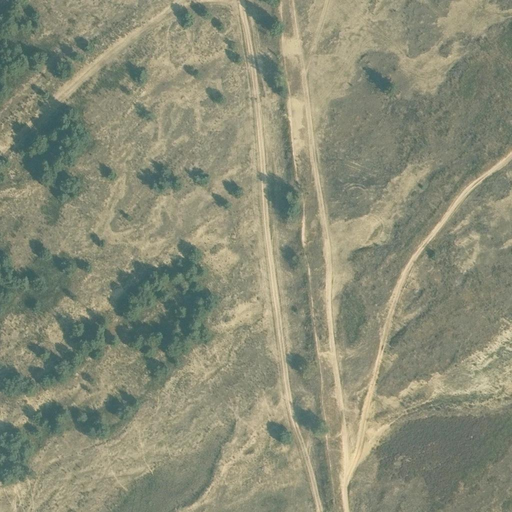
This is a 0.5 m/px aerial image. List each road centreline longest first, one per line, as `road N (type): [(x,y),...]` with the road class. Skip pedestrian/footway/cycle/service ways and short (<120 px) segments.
road 1 (track): [(245,0),(289,418),(320,511)]
road 2 (track): [(293,0),(325,223),(344,493)]
road 3 (track): [(511,154),(472,182),(406,269),(344,493)]
road 4 (track): [(0,158),(180,0)]
